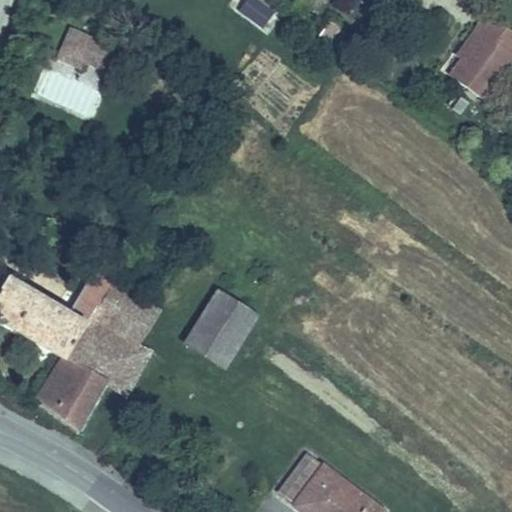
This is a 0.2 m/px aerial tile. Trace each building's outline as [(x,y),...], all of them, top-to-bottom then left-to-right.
[(511,28),(483,8),(472,25),(480,30),(461,55),(452,69),(481,90),(511,45),(511,28)] [(326,21),(312,41),(322,49),(336,28),(326,21)] [(480,30),(472,25),(455,50),(461,55),(480,30)] [(54,66),(75,75),(78,68),(82,57),(75,55),(79,44),(66,38),(54,66)] [(78,68),(100,78),(110,57),(79,44),(75,55),(82,57),(78,68)] [(0,318),(59,353),(65,356),(69,358),(102,299),(85,289),(72,313),(10,278),(0,296),(0,318)] [(221,284),(185,335),(220,358),(257,308),(221,284)] [(69,358),(65,356),(37,403),(76,427),(103,383),(115,389),(131,363),(140,369),(152,349),(107,322),(117,307),(102,299),(69,358)] [(329,457),(299,500),(317,511),(378,511),(388,498),(329,457)]
